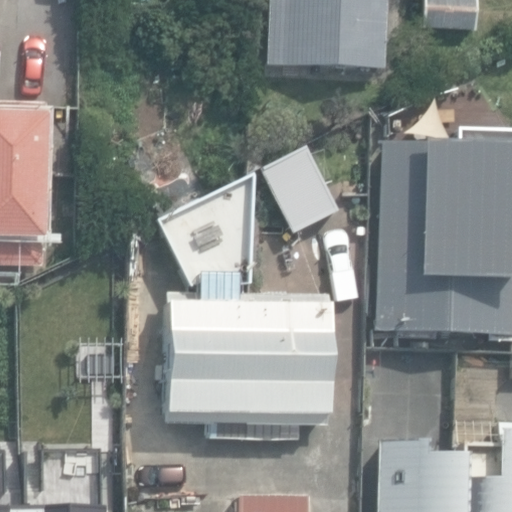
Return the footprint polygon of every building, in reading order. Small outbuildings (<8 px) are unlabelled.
[(267,0),(265,66),(380,71),(383,0),(267,0)] [(425,0),(424,30),(475,33),(476,0),(425,0)] [(380,90),(380,113),(408,99),(408,71),(394,71),(394,83),(385,90),(380,90)] [(0,267),(39,269),(42,106),(0,105),(0,267)] [(392,338),(511,342),(511,307),(511,147),(378,142),(371,333),(392,332),(392,338)] [(258,172),(288,233),(334,210),(304,149),(258,172)] [(161,415),(322,416),(323,297),(255,297),(248,174),(152,222),(191,294),(163,293),(161,415)] [(11,374),(52,457),(112,442),(109,347),(123,340),(90,273),(0,317),(0,319),(24,368),(11,374)] [(511,511),(511,434),(494,433),(494,442),(372,440),(370,511),(511,511)] [(120,511),(120,503),(30,505),(30,459),(0,459),(0,511),(120,511)] [(304,511),(305,498),(234,494),(233,511),(304,511)]
